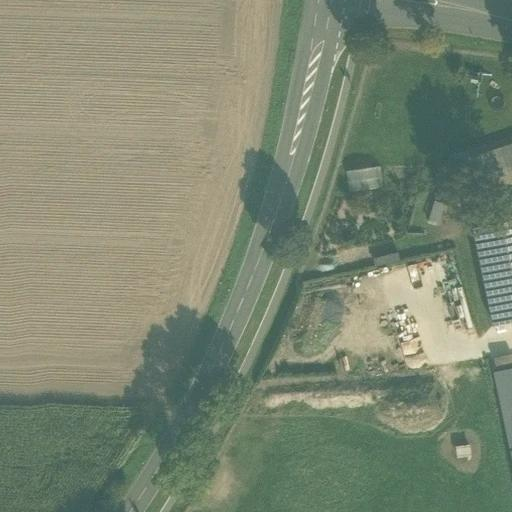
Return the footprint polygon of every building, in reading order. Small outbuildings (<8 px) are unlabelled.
[(511,143),(463,160),(479,205),(498,199),(491,177),(511,170),(511,143)] [(378,166),(344,170),(347,191),(381,186),(378,166)] [(444,203),(434,200),(427,221),(438,224),(444,203)] [(511,217),(471,227),(492,324),(511,320),(511,217)] [(511,367),(494,371),(510,450),(511,449),(511,367)]
